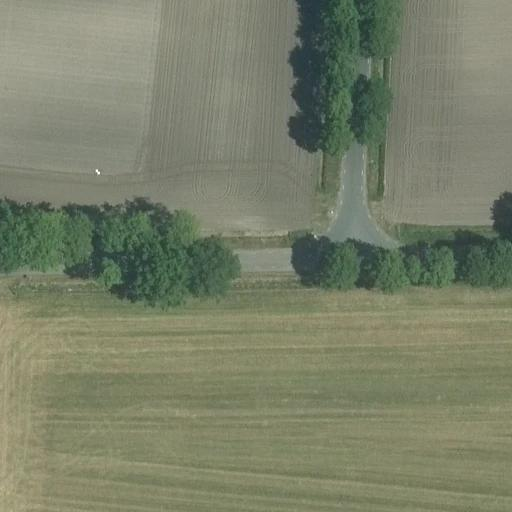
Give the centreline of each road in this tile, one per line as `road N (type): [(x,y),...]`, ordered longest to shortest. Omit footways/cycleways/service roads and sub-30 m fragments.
road 1 (tertiary): [(0,264),(347,258)]
road 2 (unclassified): [(347,258),(360,0)]
road 3 (tertiary): [(347,258),(511,255)]
